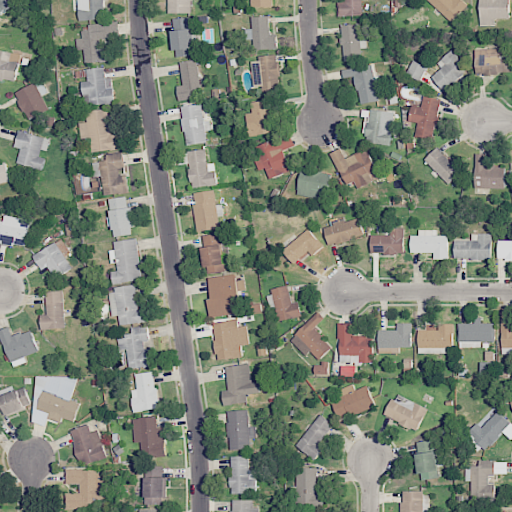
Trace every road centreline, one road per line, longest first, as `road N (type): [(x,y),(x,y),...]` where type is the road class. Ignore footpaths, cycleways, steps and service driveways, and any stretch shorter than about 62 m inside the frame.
road 1 (residential): [(139,0),(197,421),(200,511)]
road 2 (residential): [(511,291),(345,291)]
road 3 (residential): [(308,0),(320,124)]
